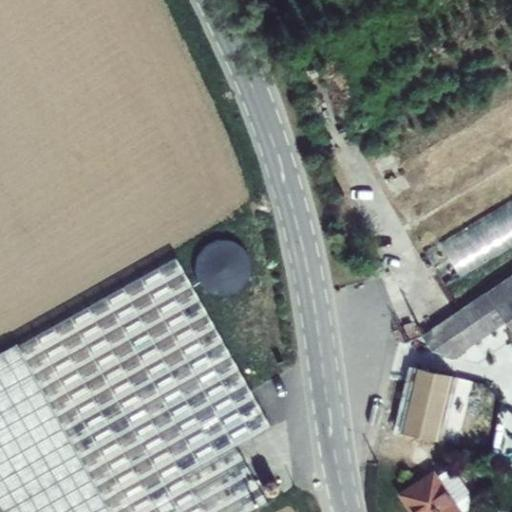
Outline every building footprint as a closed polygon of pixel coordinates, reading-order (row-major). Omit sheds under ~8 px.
[(193,258),(216,298),(251,277),(228,237),(193,258)] [(15,351),(12,346),(0,353),(0,511),(240,511),(264,498),(233,445),(267,425),(171,260),(15,351)] [(511,482),(511,275),(417,339),(427,355),(457,359),(503,329),(511,342),(511,471),(507,475),(511,482)] [(406,432),(432,436),(437,437),(449,377),(412,371),(399,430),(406,432)] [(488,384),(470,381),(458,439),(475,442),(488,384)] [(426,482),(432,436),(406,432),(400,478),(426,482)] [(446,511),(427,482),(392,505),(397,511),(446,511)]
